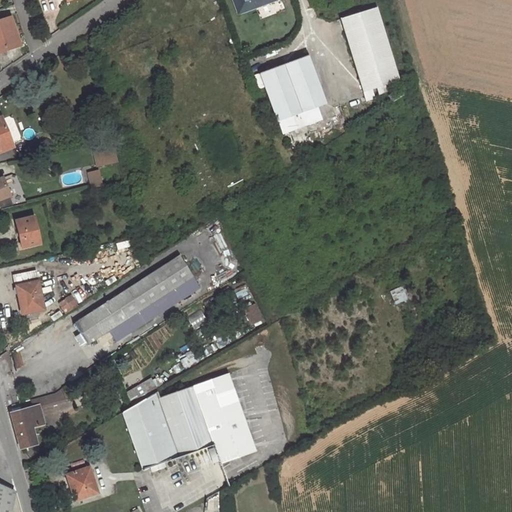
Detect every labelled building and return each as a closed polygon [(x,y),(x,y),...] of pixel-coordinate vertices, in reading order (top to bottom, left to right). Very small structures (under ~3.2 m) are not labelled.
[(283,1),(282,0),(235,0),(242,17),(283,1)] [(401,83),(377,8),(342,20),(367,100),(377,97),(374,88),(378,86),(381,93),(389,91),(387,84),(395,81),(396,84),(401,83)] [(0,49),(19,43),(10,18),(0,20),(0,49)] [(327,103),(309,56),(262,74),(267,86),(285,134),(323,119),(319,106),(327,103)] [(258,90),(267,86),(262,74),(253,77),(258,90)] [(404,94),(400,87),(387,96),(391,102),(404,94)] [(340,106),(333,108),(338,121),(344,119),(340,106)] [(0,152),(14,147),(2,118),(0,118),(0,152)] [(94,148),(99,168),(118,163),(114,144),(94,148)] [(86,172),(88,186),(99,184),(97,170),(86,172)] [(13,206),(3,179),(0,179),(0,205),(1,209),(13,206)] [(39,244),(34,219),(16,223),(22,248),(39,244)] [(194,277),(180,256),(77,323),(90,344),(110,331),(194,277)] [(44,308),(36,271),(13,276),(22,313),(26,312),(28,320),(38,317),(37,309),(44,308)] [(194,277),(110,331),(116,342),(200,288),(194,277)] [(73,298),(78,306),(98,293),(90,280),(70,293),(73,298)] [(78,306),(73,298),(60,306),(65,314),(78,306)] [(245,324),(259,322),(255,305),(241,308),(245,324)] [(228,374),(160,398),(158,392),(123,412),(143,469),(214,444),(220,463),(256,451),(250,432),(228,374)] [(59,395),(37,401),(39,407),(39,409),(65,402),(62,392),(59,395)] [(43,424),(39,409),(39,407),(37,401),(22,405),(23,410),(12,413),(21,448),(37,444),(32,427),(43,424)] [(98,493),(90,468),(67,475),(75,500),(98,493)] [(0,511),(10,511),(14,491),(3,486),(0,484),(0,511)] [(218,511),(218,497),(203,497),(203,511),(218,511)]
